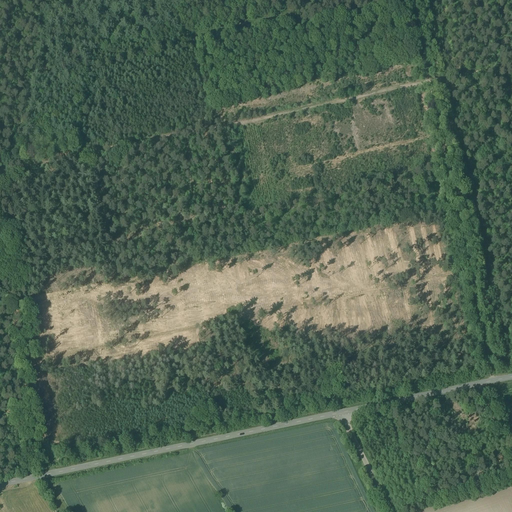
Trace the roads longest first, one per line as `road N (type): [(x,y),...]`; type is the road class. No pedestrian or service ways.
road 1 (track): [(0,176),(511,65)]
road 2 (track): [(412,0),(492,380)]
road 3 (tertiary): [(0,484),(341,412)]
road 4 (tertiary): [(341,412),(511,376)]
